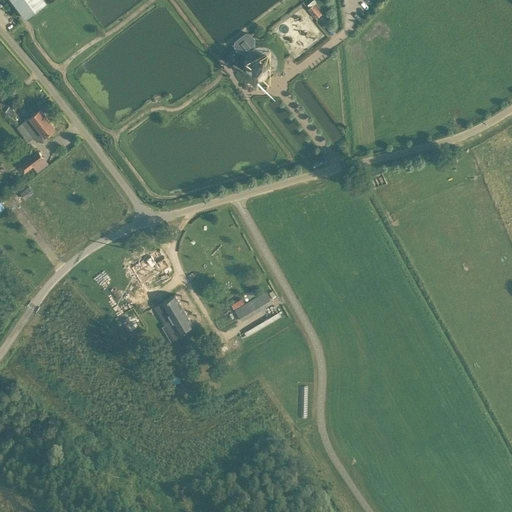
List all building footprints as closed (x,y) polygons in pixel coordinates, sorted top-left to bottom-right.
[(12,0),(26,17),(46,1),(45,0),(12,0)] [(316,18),(316,17),(321,13),(322,12),(315,3),(310,7),(308,8),(316,18)] [(252,58),(251,65),(256,72),(263,73),(270,68),(271,60),(266,54),(258,53),(252,58)] [(41,108),(33,114),(17,126),(28,140),(33,136),(37,140),(44,135),(45,136),(55,127),(41,108)] [(27,159),(33,165),(44,157),(38,150),(27,159)] [(33,192),(28,185),(20,192),(25,198),(33,192)] [(160,249),(132,267),(135,272),(128,276),(132,283),(139,279),(144,286),(134,293),(138,300),(158,287),(152,277),(170,265),(160,249)] [(193,324),(175,293),(156,306),(168,326),(174,322),(180,332),(193,324)] [(234,307),(245,302),(242,296),(231,301),(234,307)] [(235,309),(242,320),(262,308),(255,297),(235,309)]
